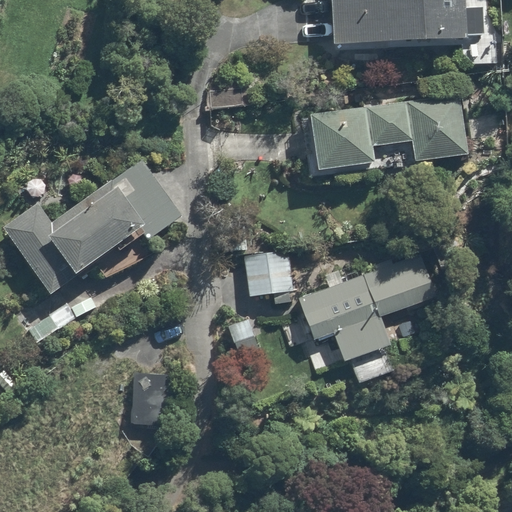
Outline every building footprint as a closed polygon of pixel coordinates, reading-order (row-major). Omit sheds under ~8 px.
[(330,0),(332,49),(464,43),(464,35),(483,35),(482,10),(466,11),(465,0),(330,0)] [(469,157),(459,96),(308,117),(317,174),(372,166),(371,151),(410,144),(413,164),(469,157)] [(39,206),(3,231),(49,299),(114,251),(118,256),(144,237),(148,242),(182,218),(141,161),(51,224),(39,206)] [(288,253),(244,258),(248,299),(274,297),(275,306),(293,304),(288,253)] [(376,272),(299,301),(315,345),(333,337),(344,364),(391,346),(381,320),(439,298),(422,255),(393,266),(391,262),(375,268),(376,272)] [(68,305),(27,330),(37,346),(77,321),(68,305)] [(259,355),(247,323),(224,331),(234,364),(259,355)] [(0,490),(13,510),(129,433),(82,360),(37,390),(54,418),(0,455),(0,490)]
